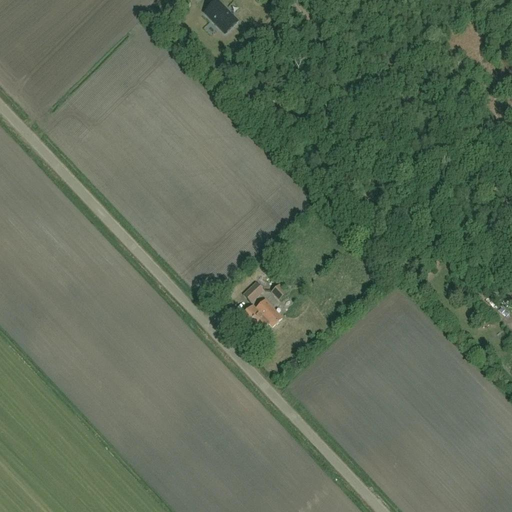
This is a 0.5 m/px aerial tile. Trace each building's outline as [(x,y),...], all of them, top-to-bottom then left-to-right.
[(211,21),(220,30),(221,29),(227,35),(237,25),(229,16),(230,15),(224,9),(223,10),(217,4),(206,13),(212,20),(211,21)] [(243,297),(250,304),(263,292),(256,285),(243,297)] [(279,286),(272,293),(280,301),(287,294),(279,286)] [(318,298),(322,292),(317,288),(313,294),(318,298)] [(257,338),(269,325),(273,329),(282,320),(265,302),(256,310),(253,307),(240,320),(257,338)]
